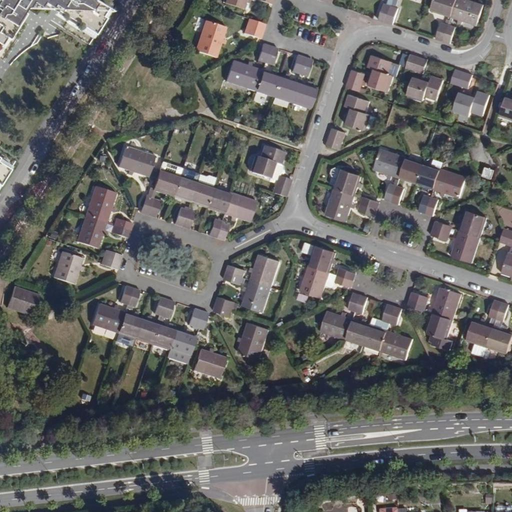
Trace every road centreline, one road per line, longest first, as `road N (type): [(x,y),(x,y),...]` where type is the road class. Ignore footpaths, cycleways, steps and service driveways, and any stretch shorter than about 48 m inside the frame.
road 1 (secondary): [(0,502),(268,472)]
road 2 (secondary): [(264,440),(0,469)]
road 3 (residential): [(0,216),(135,0)]
road 4 (secondary): [(511,421),(264,440)]
road 5 (secondary): [(268,472),(439,455),(511,458)]
road 6 (residential): [(224,251),(207,301),(125,274),(142,224)]
road 7 (residential): [(343,57),(298,193),(299,217)]
road 8 (residential): [(490,34),(479,52),(461,59),(381,33),(357,35)]
road 9 (residential): [(415,261),(402,301),(359,287),(372,247)]
road 10 (residential): [(372,247),(384,208),(427,221),(415,261)]
